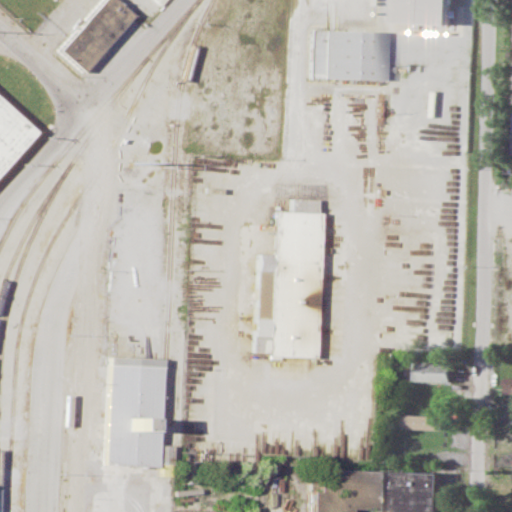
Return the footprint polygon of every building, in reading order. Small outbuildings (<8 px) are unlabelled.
[(57,49),(99,0),(114,0),(130,14),(81,70),(57,49)] [(399,0),(399,21),(454,24),(455,0),(399,0)] [(323,29),(307,29),(306,77),(321,77),(323,29)] [(323,29),(382,31),(381,79),(321,77),(323,29)] [(0,100),(34,131),(0,168),(0,100)] [(268,210),(286,211),(286,198),(315,199),(309,355),(249,353),(253,253),(267,254),(268,210)] [(268,224),(253,224),(253,240),(268,240),(268,224)] [(105,354),(159,356),(155,443),(170,444),(169,463),(141,462),(140,482),(99,480),(105,354)] [(452,382),(453,363),(415,362),(414,380),(452,382)] [(444,430),(445,416),(404,414),(403,428),(444,430)] [(303,511),(304,489),(312,489),(313,467),(439,473),(437,511),(383,511),(383,508),(344,506),(343,511),(303,511)] [(499,490),(511,490),(511,506),(499,506),(499,490)]
